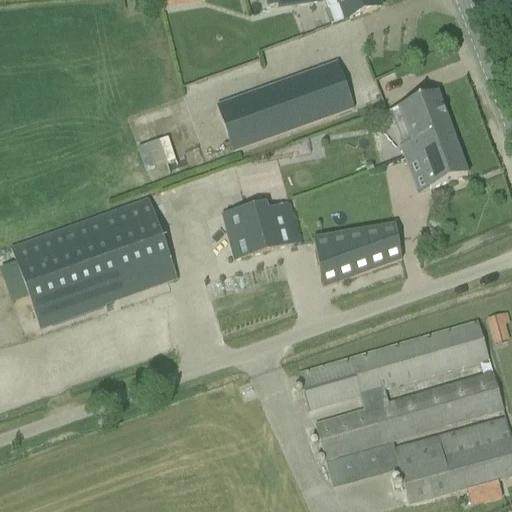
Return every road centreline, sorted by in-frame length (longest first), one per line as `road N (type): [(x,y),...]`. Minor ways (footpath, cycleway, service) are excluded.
road 1 (unclassified): [(0,441),(511,259)]
road 2 (tertiary): [(511,133),(460,0)]
